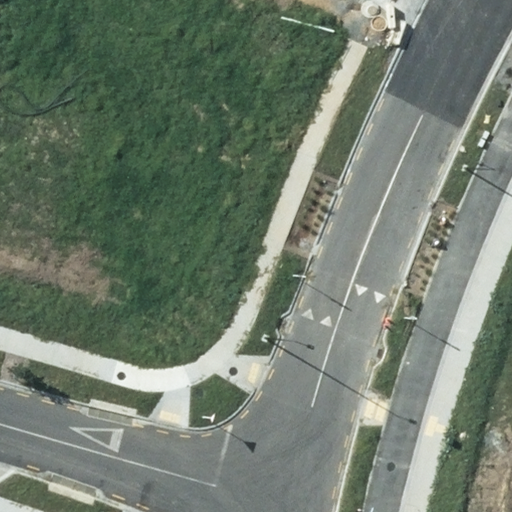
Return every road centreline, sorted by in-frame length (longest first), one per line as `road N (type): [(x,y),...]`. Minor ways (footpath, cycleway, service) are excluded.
road 1 (residential): [(281,500),(414,142),(483,4)]
road 2 (residential): [(0,424),(281,500)]
